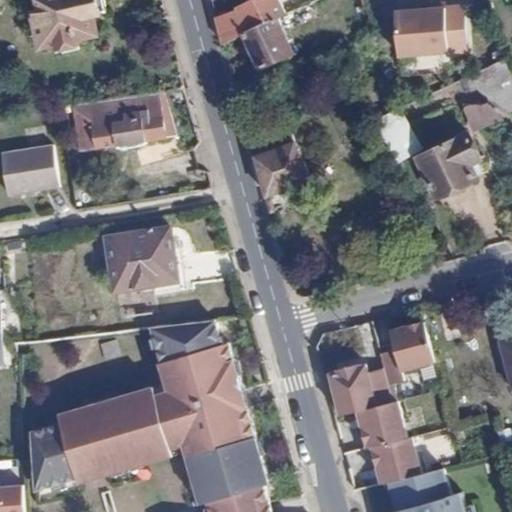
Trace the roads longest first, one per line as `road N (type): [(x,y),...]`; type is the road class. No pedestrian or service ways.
road 1 (secondary): [(190,0),(281,321)]
road 2 (residential): [(281,321),(511,262)]
road 3 (secondary): [(281,321),(336,511)]
